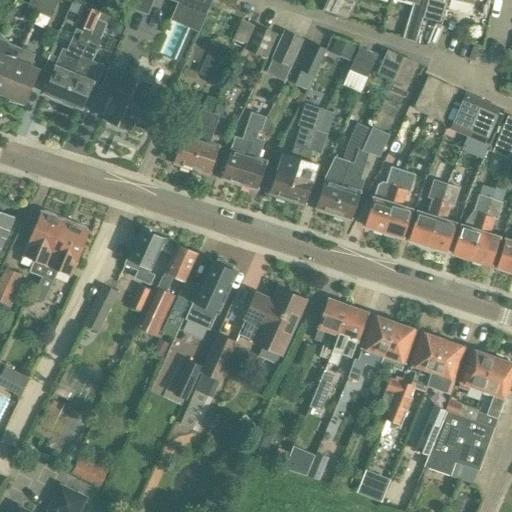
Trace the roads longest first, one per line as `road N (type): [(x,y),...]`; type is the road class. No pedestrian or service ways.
road 1 (unclassified): [(511,315),(0,151)]
road 2 (residential): [(511,102),(485,89),(503,0)]
